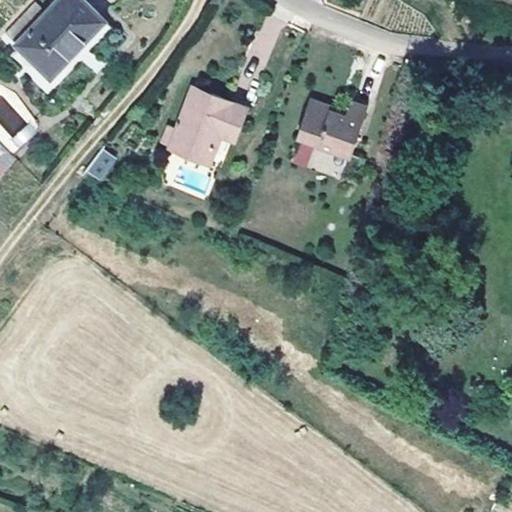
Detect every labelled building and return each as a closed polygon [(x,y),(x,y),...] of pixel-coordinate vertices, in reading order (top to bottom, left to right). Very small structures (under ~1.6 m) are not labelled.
[(47,12),(36,0),(6,32),(18,43),(47,12)] [(87,0),(58,0),(47,12),(18,43),(52,75),(105,18),(87,0)] [(247,106),(194,86),(171,146),(210,161),(221,133),(226,121),(231,123),(239,127),(247,106)] [(351,158),(370,111),(353,104),(347,117),(332,112),(333,109),(312,100),(298,135),(319,144),(318,146),(351,158)] [(231,123),(226,121),(221,133),(226,135),(231,123)] [(0,172),(15,155),(0,142),(0,172)] [(102,148),(86,171),(102,182),(118,158),(102,148)]
